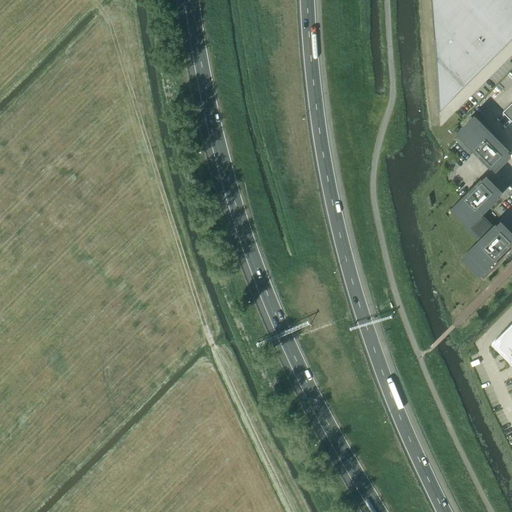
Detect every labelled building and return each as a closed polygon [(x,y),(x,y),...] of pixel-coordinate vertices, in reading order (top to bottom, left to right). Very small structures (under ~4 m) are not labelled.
[(511,0),(431,0),(439,112),(511,39),(511,20),(507,15),(511,9),(511,0)] [(511,102),(503,112),(511,120),(511,102)] [(465,126),(455,137),(470,153),(473,150),(491,168),(492,167),(495,170),(501,164),(498,161),(502,157),(505,160),(511,154),(508,151),(509,150),(478,119),(468,129),(465,126)] [(462,197),(450,209),(468,227),(469,227),(480,238),(465,254),(475,264),(472,267),(483,278),(499,262),(497,259),(501,255),(511,244),(511,234),(509,232),(507,234),(503,230),(505,228),(499,222),(497,224),(496,223),(493,226),(481,215),(500,196),(498,195),(501,193),(494,187),(492,189),(489,185),(491,183),(484,177),(482,179),(481,178),(462,197)] [(511,322),(492,343),(511,362),(511,322)]
